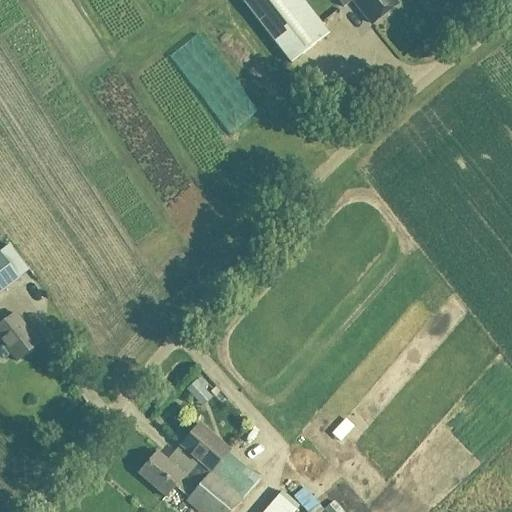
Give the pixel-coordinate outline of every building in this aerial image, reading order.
[(243,0),(242,2),(291,64),(329,35),(301,0),(243,0)] [(372,25),(397,5),(393,0),(337,0),(344,8),(353,1),(372,25)] [(0,292),(18,279),(0,254),(0,292)] [(0,359),(3,360),(11,354),(17,362),(39,344),(16,314),(3,324),(0,325),(0,359)] [(202,382),(193,389),(206,407),(215,400),(202,382)] [(230,451),(199,424),(180,447),(198,462),(210,473),(227,486),(239,472),(223,458),(230,451)] [(246,479),(239,472),(227,486),(210,473),(198,462),(186,477),(158,452),(148,464),(139,474),(165,497),(175,486),(189,498),(186,501),(198,511),(231,511),(259,480),(251,473),(246,479)] [(301,511),(303,510),(286,494),(269,511),(301,511)]
